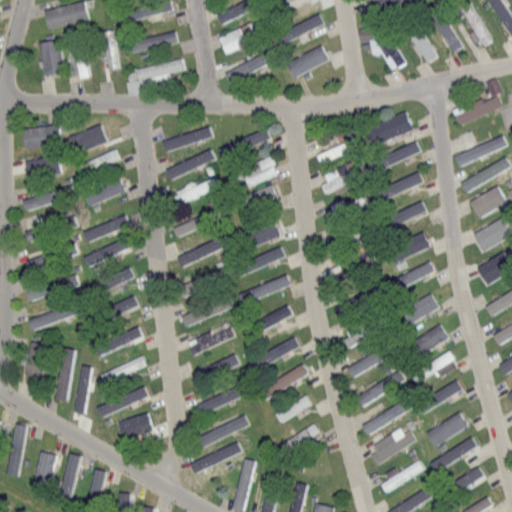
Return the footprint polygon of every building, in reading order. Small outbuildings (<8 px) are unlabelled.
[(49,26),(45,7),(73,0),(85,0),(90,16),(49,26)] [(131,19),(171,7),(168,0),(152,0),(127,8),(131,19)] [(221,23),(216,14),(244,0),(262,0),(264,2),(221,23)] [(302,0),(280,11),(275,1),(277,0),(302,0)] [(402,0),(370,16),(362,0),(402,0)] [(485,45),(459,7),(469,0),(495,38),(485,45)] [(511,34),(511,35),(489,0),(503,0),(511,13),(511,34)] [(460,45),(439,7),(429,13),(450,51),(460,45)] [(322,22),(318,12),(278,29),(283,39),(322,22)] [(374,28),(387,18),(413,55),(399,64),(374,28)] [(225,52),(221,43),(263,23),(268,32),(225,52)] [(368,39),(370,53),(384,51),(386,65),(398,63),(395,33),(375,35),(374,25),(356,27),(358,40),(368,39)] [(216,36),(224,53),(245,43),(238,26),(216,36)] [(81,78),(73,30),(83,28),(91,76),(81,78)] [(105,67),(117,66),(114,28),(102,29),(105,67)] [(435,53),(418,28),(408,34),(426,59),(435,53)] [(176,40),(174,29),(125,39),(128,51),(176,40)] [(66,71),(47,74),(41,40),(60,37),(66,71)] [(297,75),(289,61),(323,42),(330,56),(297,75)] [(87,74),(85,45),(68,46),(69,75),(87,74)] [(232,81),(227,72),(266,53),(271,62),(232,81)] [(137,67),(183,55),(187,68),(141,81),(137,67)] [(484,80),(490,94),(500,89),(494,75),(484,80)] [(456,113),(497,95),(503,107),(461,126),(456,113)] [(371,145),(364,127),(408,109),(415,127),(371,145)] [(27,146),(24,126),(61,120),(64,140),(27,146)] [(105,140),(99,122),(68,133),(75,151),(105,140)] [(160,138),(164,149),(211,135),(208,124),(160,138)] [(242,135),(246,145),(268,136),(264,126),(242,135)] [(462,146),(502,129),(508,145),(469,161),(462,146)] [(318,154),(359,135),(363,144),(322,163),(318,154)] [(379,168),(375,159),(416,140),(420,149),(379,168)] [(81,173),(77,163),(117,147),(121,156),(81,173)] [(52,149),(21,161),(24,169),(32,166),(35,174),(54,167),(52,163),(56,162),(52,149)] [(173,174),(169,164),(209,149),(213,158),(173,174)] [(236,189),(229,171),(272,154),(279,171),(236,189)] [(27,179),(24,170),(67,155),(70,164),(27,179)] [(458,180),(464,190),(509,165),(503,155),(458,180)] [(321,183),(363,164),(367,174),(325,193),(321,183)] [(422,180),(417,169),(376,187),(381,198),(422,180)] [(89,204),(83,190),(120,174),(126,187),(89,204)] [(178,202),(174,192),(215,175),(219,185),(178,202)] [(26,207),(23,195),(72,182),(75,194),(26,207)] [(246,214),(238,196),(272,182),(279,199),(246,214)] [(471,201),(499,183),(509,199),(482,217),(471,201)] [(327,211),(362,194),(366,203),(331,220),(327,211)] [(394,223),(425,209),(420,199),(389,212),(394,223)] [(84,232),(80,223),(130,203),(134,212),(84,232)] [(183,233),(179,223),(220,206),(224,216),(183,233)] [(29,238),(25,227),(74,211),(77,222),(29,238)] [(127,224),(124,214),(81,227),(84,238),(127,224)] [(252,246),(244,230),(274,215),(282,231),(252,246)] [(474,231),(504,215),(511,229),(511,234),(485,249),(474,231)] [(330,241),(369,222),(374,232),(335,251),(330,241)] [(184,258),(180,248),(222,229),(226,239),(184,258)] [(397,260),(390,247),(425,229),(431,242),(397,260)] [(89,264),(85,255),(126,237),(130,246),(89,264)] [(30,269),(27,259),(75,242),(79,252),(30,269)] [(283,255),(280,245),(234,262),(238,273),(283,255)] [(478,267),(506,248),(511,257),(511,268),(489,283),(478,267)] [(333,273),(370,255),(375,264),(338,283),(333,273)] [(389,291),(384,281),(431,260),(435,270),(389,291)] [(181,295),(178,287),(227,267),(230,276),(181,295)] [(102,299),(94,283),(127,268),(135,284),(102,299)] [(244,301),(240,291),(289,273),(293,282),(244,301)] [(30,298),(27,290),(74,274),(77,282),(30,298)] [(488,306),(511,290),(511,302),(494,314),(488,306)] [(437,305),(428,291),(401,309),(409,322),(437,305)] [(137,303),(132,293),(110,303),(115,313),(137,303)] [(187,323),(183,314),(227,297),(230,306),(187,323)] [(32,326),(29,316),(77,299),(81,310),(32,326)] [(252,334),(247,324),(290,303),(294,313),(252,334)] [(347,339),(385,313),(392,323),(354,348),(347,339)] [(365,338),(361,322),(344,327),(346,335),(342,336),(344,344),(365,338)] [(493,334),(511,322),(511,334),(499,343),(493,334)] [(194,353),(189,342),(235,323),(240,334),(194,353)] [(447,337),(440,323),(412,336),(419,350),(447,337)] [(100,354),(96,345),(137,325),(141,334),(100,354)] [(257,353),(262,363),(298,345),(293,335),(257,353)] [(347,366),(391,339),(396,347),(353,374),(347,366)] [(30,341),(51,344),(45,376),(24,372),(30,341)] [(58,397),(65,346),(75,347),(68,398),(58,397)] [(419,381),(413,372),(451,348),(457,357),(419,381)] [(105,382),(100,371),(143,352),(148,363),(105,382)] [(238,364),(233,352),(212,361),(217,373),(238,364)] [(502,361),(511,354),(511,369),(509,371),(502,361)] [(264,396),(259,385),(305,362),(311,372),(264,396)] [(89,364),(78,363),(74,411),(84,412),(89,364)] [(356,396),(403,364),(410,375),(364,406),(356,396)] [(204,411),(199,400),(242,384),(246,395),(204,411)] [(103,404),(144,385),(150,396),(108,415),(103,404)] [(282,420),(276,411),(308,393),(313,402),(282,420)] [(362,423),(407,395),(413,405),(368,432),(362,423)] [(437,444),(428,430),(460,409),(469,423),(437,444)] [(247,424),(243,414),(196,433),(201,444),(247,424)] [(282,454),(277,445),(314,422),(320,431),(282,454)] [(17,427),(28,429),(19,475),(9,473),(17,427)] [(370,454),(411,429),(417,439),(375,464),(370,454)] [(443,466),(438,458),(471,437),(476,444),(443,466)] [(188,460),(192,470),(241,450),(236,440),(188,460)] [(201,475),(197,465),(237,446),(242,456),(201,475)] [(42,449),(56,450),(52,488),(38,487),(42,449)] [(71,495),(75,453),(64,452),(60,494),(71,495)] [(254,459),(243,456),(230,506),(240,509),(254,459)] [(381,482),(418,458),(423,466),(386,490),(381,482)] [(452,493),(448,487),(481,466),(485,473),(452,493)] [(103,469),(92,467),(88,490),(99,492),(103,469)] [(262,511),(269,470),(281,471),(274,511),(262,511)] [(115,511),(121,482),(130,484),(124,511),(115,511)] [(290,511),(298,482),(308,484),(301,511),(290,511)] [(403,511),(431,494),(424,484),(385,510),(385,511),(403,511)] [(476,511),(456,511),(490,493),(495,502),(476,511)] [(313,511),(316,500),(335,504),(333,511),(313,511)]
